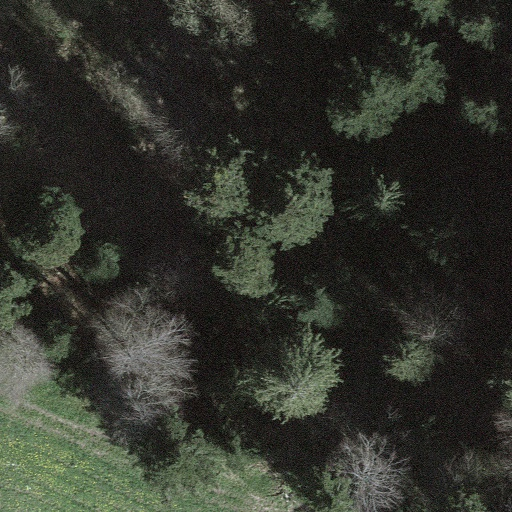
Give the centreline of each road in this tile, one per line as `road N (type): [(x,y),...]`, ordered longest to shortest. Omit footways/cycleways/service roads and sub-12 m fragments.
road 1 (track): [(51,0),(236,98),(319,131),(511,159)]
road 2 (track): [(0,387),(262,486),(298,511)]
